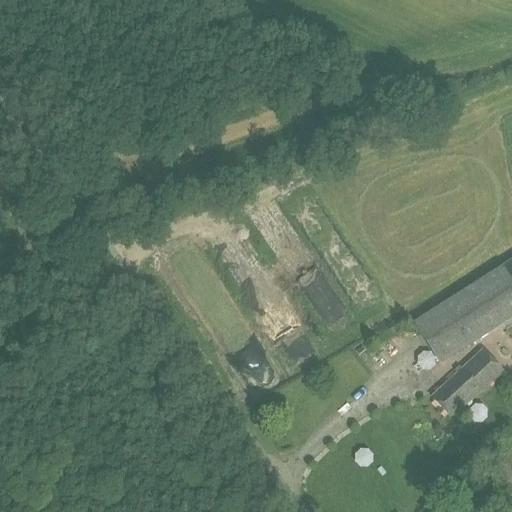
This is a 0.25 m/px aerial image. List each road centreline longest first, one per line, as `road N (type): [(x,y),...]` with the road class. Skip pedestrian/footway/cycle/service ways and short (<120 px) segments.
road 1 (unclassified): [(298,511),(59,181),(0,82)]
road 2 (track): [(511,96),(298,180)]
road 3 (track): [(118,263),(146,242),(298,180)]
